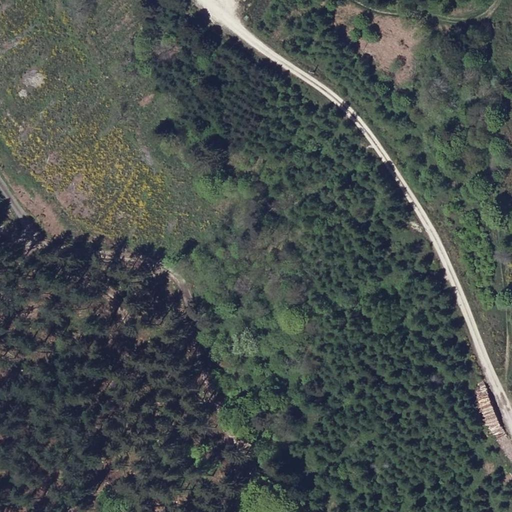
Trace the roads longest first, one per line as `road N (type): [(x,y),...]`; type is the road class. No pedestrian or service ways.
road 1 (track): [(307,511),(220,403),(169,277),(144,257),(106,245),(25,235),(113,314),(122,345),(114,453),(124,511)]
road 2 (track): [(501,403),(406,186),(364,120),(201,0)]
road 3 (track): [(497,0),(487,48),(499,108),(489,178),(510,358),(501,403)]
road 4 (track): [(489,18),(386,9),(367,0)]
